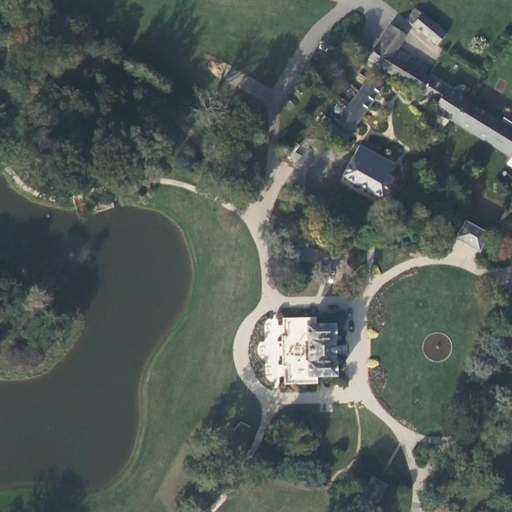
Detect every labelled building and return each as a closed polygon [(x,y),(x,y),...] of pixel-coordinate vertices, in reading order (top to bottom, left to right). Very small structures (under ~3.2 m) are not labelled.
[(445,34),(415,9),(406,20),(436,44),(445,34)] [(510,27),(503,23),(497,33),(503,37),(510,27)] [(406,34),(391,24),(368,59),(377,64),(399,78),(407,64),(411,58),(397,49),(406,34)] [(16,59),(24,63),(43,74),(48,64),(21,49),(16,59)] [(419,62),(414,69),(417,71),(410,85),(439,102),(434,110),(456,121),(474,133),(511,157),(511,127),(501,121),(506,113),(499,109),(494,117),(424,73),(427,68),(419,62)] [(410,85),(417,71),(414,69),(407,64),(399,78),(410,85)] [(382,86),(368,77),(335,126),(327,120),(320,130),(342,144),(382,86)] [(336,103),(334,112),(342,114),(344,105),(336,103)] [(511,115),(507,112),(506,113),(501,121),(511,127),(511,115)] [(320,137),(290,190),(315,204),(344,152),(320,137)] [(341,175),(381,198),(392,178),(386,174),(393,160),(389,158),(387,161),(358,145),(354,151),(341,175)] [(479,217),(474,226),(487,234),(503,242),(507,233),(479,217)] [(478,251),(487,234),(474,226),(464,221),(454,238),(478,251)] [(316,377),(335,376),(333,323),(313,324),(313,317),(285,319),(285,336),(280,336),(281,367),(287,367),(287,384),(316,383),(316,377)] [(347,345),(338,345),(338,354),(347,354),(347,345)] [(234,436),(245,440),(249,427),(238,423),(234,436)] [(384,486),(370,477),(360,494),(360,499),(362,502),(368,507),(374,504),(384,486)]
